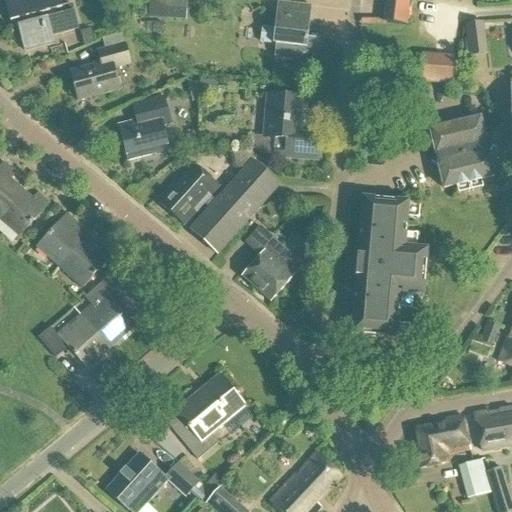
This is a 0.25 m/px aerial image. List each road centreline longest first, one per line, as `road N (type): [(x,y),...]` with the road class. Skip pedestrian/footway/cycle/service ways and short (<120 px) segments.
road 1 (residential): [(297,361),(317,353),(328,336),(355,0)]
road 2 (residential): [(0,498),(231,301)]
road 3 (residential): [(231,301),(0,109)]
road 4 (residential): [(413,402),(511,268)]
road 5 (residential): [(364,474),(297,361)]
